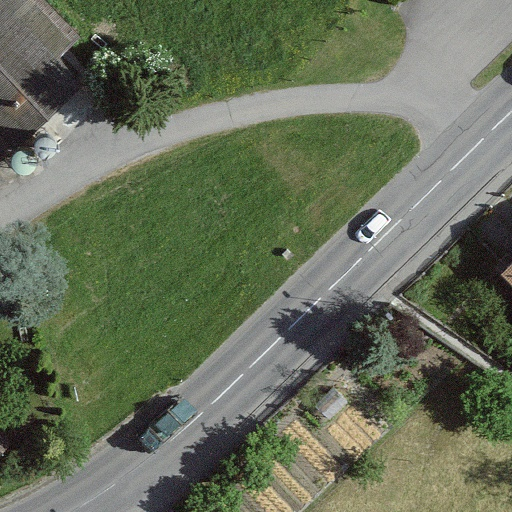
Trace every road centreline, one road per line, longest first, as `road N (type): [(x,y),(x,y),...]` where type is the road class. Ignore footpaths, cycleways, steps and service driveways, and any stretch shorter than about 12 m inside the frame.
road 1 (secondary): [(511,115),(210,404),(118,482),(68,511)]
road 2 (track): [(492,134),(398,98),(282,103),(127,143),(0,218)]
